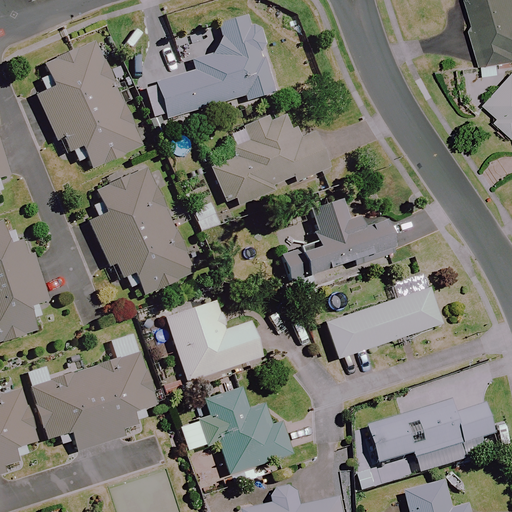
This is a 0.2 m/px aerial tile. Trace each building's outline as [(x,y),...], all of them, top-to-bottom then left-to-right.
[(511,0),(468,0),(475,25),(471,26),(482,68),(511,60),(511,0)] [(270,95),(257,53),(265,51),(257,26),(249,28),(246,18),(191,35),(198,58),(191,61),(194,71),(144,87),(153,119),(165,115),(167,121),(244,98),(246,103),(270,95)] [(140,146),(95,42),(44,64),(55,90),(39,97),(58,140),(64,137),(69,150),(81,145),(91,168),(140,146)] [(511,76),(485,105),(500,119),(496,122),(511,136),(511,76)] [(294,143),(282,114),(264,121),(244,129),(250,144),(231,152),(233,158),(210,167),(225,204),(234,200),(237,207),(273,192),(271,187),(293,178),(295,183),(332,167),(318,133),(294,143)] [(0,205),(0,176),(10,173),(0,142),(0,205)] [(193,274),(147,170),(96,192),(108,218),(92,225),(111,267),(116,265),(122,278),(133,273),(143,296),(193,274)] [(346,223),(339,204),(309,214),(319,244),(281,256),(290,284),(356,262),(358,269),(391,258),(380,223),(361,229),(358,219),(346,223)] [(218,226),(210,205),(192,211),(199,233),(218,226)] [(434,231),(425,210),(394,224),(403,245),(434,231)] [(2,222),(0,222),(0,343),(37,331),(29,306),(47,300),(32,255),(27,256),(23,244),(10,248),(2,222)] [(440,326),(428,290),(324,325),(336,361),(440,326)] [(224,332),(213,301),(163,318),(185,384),(262,358),(250,323),(224,332)] [(141,354),(32,389),(49,442),(76,433),(81,449),(126,435),(124,429),(138,425),(134,413),(157,405),(141,354)] [(19,390),(0,396),(0,472),(5,471),(3,465),(17,461),(13,449),(36,441),(19,390)] [(189,452),(206,446),(220,452),(228,476),(293,455),(282,423),(271,427),(264,405),(248,410),(241,390),(204,402),(209,418),(180,428),(189,452)] [(413,455),(415,461),(419,474),(467,460),(463,447),(495,438),(487,409),(455,418),(451,405),(368,428),(378,465),(413,455)] [(454,511),(447,485),(405,496),(408,511),(471,511),(470,508),(454,511)] [(298,510),(294,490),(271,495),(274,507),(250,511),(342,511),(340,501),(298,510)]
